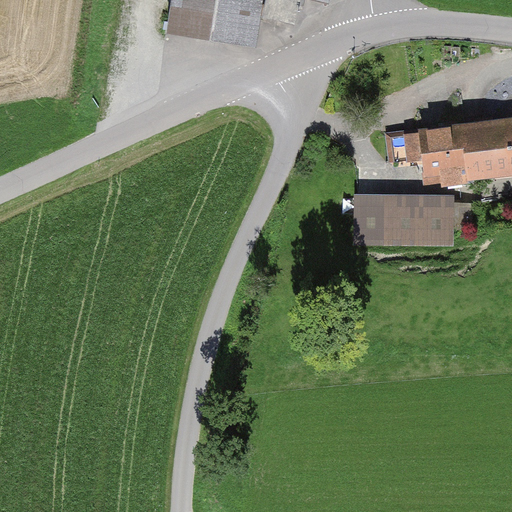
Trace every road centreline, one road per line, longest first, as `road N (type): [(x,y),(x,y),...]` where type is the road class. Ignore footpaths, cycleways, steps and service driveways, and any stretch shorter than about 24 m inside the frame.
road 1 (unclassified): [(182,511),(208,347),(285,157),(292,111),(276,68)]
road 2 (unclassified): [(0,192),(276,68)]
road 3 (unclassified): [(382,29),(511,31)]
